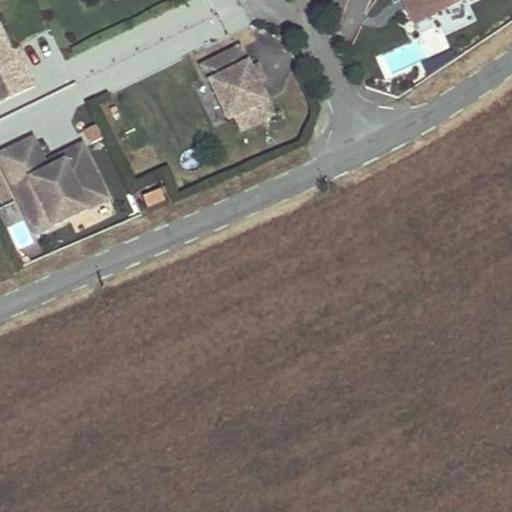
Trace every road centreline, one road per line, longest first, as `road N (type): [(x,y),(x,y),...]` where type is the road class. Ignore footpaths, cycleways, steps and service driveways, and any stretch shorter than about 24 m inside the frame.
road 1 (unclassified): [(371,140),(0,307)]
road 2 (unclassified): [(511,57),(371,140)]
road 3 (residential): [(371,140),(315,27)]
